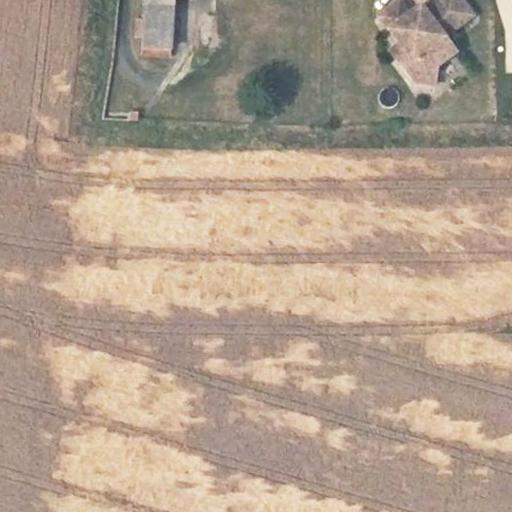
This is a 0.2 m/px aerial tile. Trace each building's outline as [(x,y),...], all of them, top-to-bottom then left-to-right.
[(174,0),(146,0),(144,20),(141,39),(140,45),(169,48),(174,0)] [(402,1),(382,16),(402,43),(414,59),(404,67),(415,83),(435,86),(438,66),(457,52),(447,37),(476,16),(464,0),(439,0),(426,10),(414,18),(412,14),(402,1)] [(496,0),(501,15),(511,12),(511,3),(511,0),(496,0)] [(423,6),(412,14),(414,18),(426,10),(423,6)] [(133,38),(141,39),(144,20),(135,19),(133,38)] [(414,59),(402,43),(392,51),(404,67),(414,59)]
